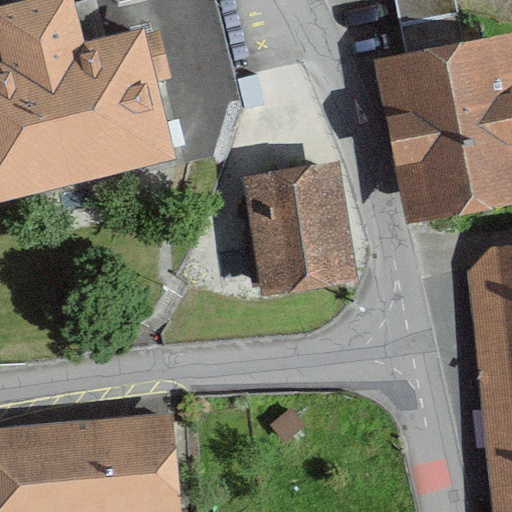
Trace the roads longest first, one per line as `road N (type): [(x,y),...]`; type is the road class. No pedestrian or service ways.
road 1 (residential): [(412,351),(185,368),(0,396)]
road 2 (unknown): [(185,368),(271,140),(333,68)]
road 3 (residential): [(298,0),(351,102),(395,258)]
road 4 (residential): [(412,351),(448,511)]
